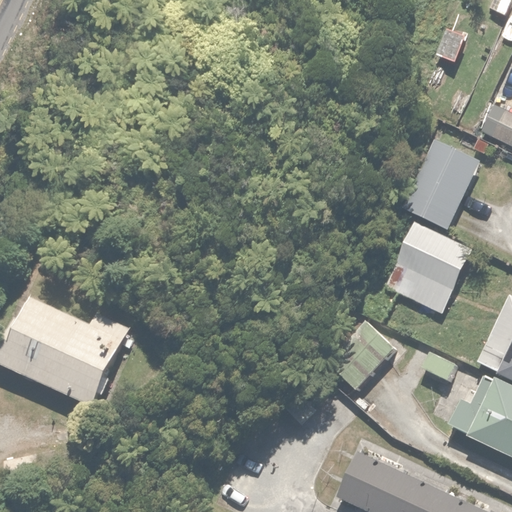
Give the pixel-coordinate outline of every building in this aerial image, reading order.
[(511,109),(498,102),(484,131),(511,144),(511,109)] [(438,137),(405,207),(452,230),(485,159),(438,137)] [(479,249),(416,219),(397,259),(412,267),(401,290),(448,313),(479,249)] [(130,335),(38,297),(9,364),(101,403),(130,335)] [(494,368),(511,377),(511,298),(481,362),(494,368)] [(434,349),(425,366),(452,380),(461,363),(434,349)] [(511,377),(494,368),(478,401),(465,394),(451,422),(511,451),(511,377)] [(500,511),(361,450),(341,496),(377,511),(500,511)]
